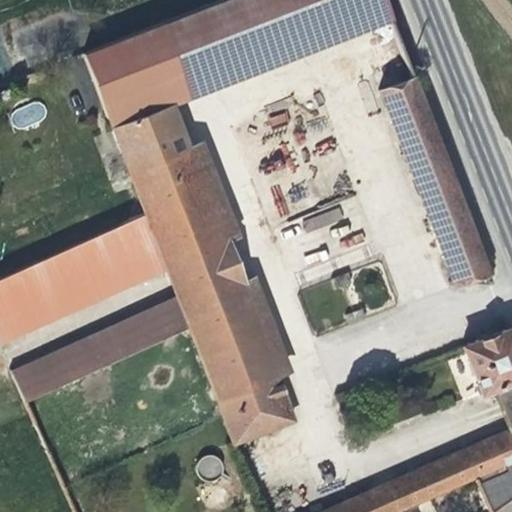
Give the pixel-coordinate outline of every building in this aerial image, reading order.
[(392,18),(384,0),(218,0),(79,56),(110,132),(168,109),(392,18)] [(412,78),(379,91),(451,279),(485,267),(412,78)] [(14,109),(18,126),(45,118),(41,102),(14,109)] [(295,420),(168,109),(110,132),(145,218),(168,273),(179,300),(191,331),(237,443),(295,420)] [(0,341),(168,273),(145,218),(0,276),(0,341)] [(20,400),(191,331),(179,300),(8,369),(20,400)] [(511,339),(504,321),(460,340),(480,387),(489,383),(511,372),(511,339)] [(511,425),(511,372),(489,383),(508,427),(511,425)] [(376,511),(473,471),(511,454),(511,436),(508,427),(308,511),(376,511)] [(511,454),(473,471),(486,508),(511,491),(511,454)] [(201,456),(199,475),(220,477),(222,458),(201,456)]
